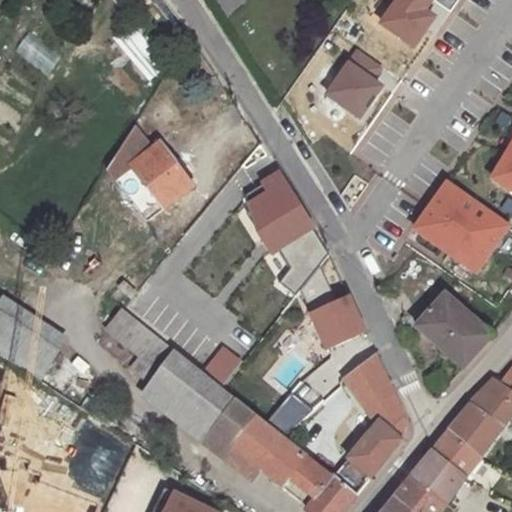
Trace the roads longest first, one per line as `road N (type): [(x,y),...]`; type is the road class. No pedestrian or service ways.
road 1 (residential): [(426,441),(337,239),(176,0)]
road 2 (tertiary): [(511,334),(426,441)]
